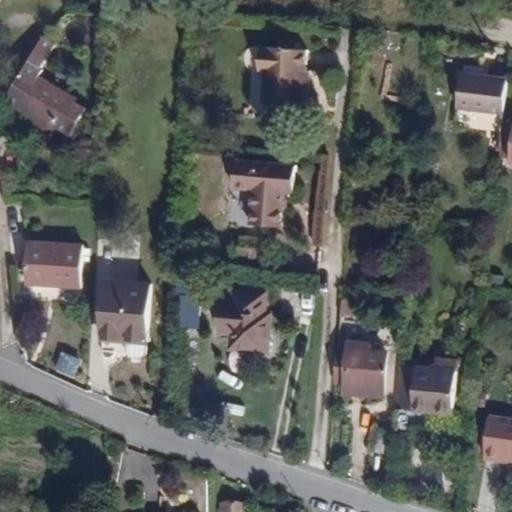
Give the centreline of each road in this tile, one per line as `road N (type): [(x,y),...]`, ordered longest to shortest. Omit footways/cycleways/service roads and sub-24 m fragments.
road 1 (residential): [(511,46),(400,27),(73,6)]
road 2 (residential): [(0,368),(161,435),(397,511)]
road 3 (unknown): [(342,128),(298,478)]
